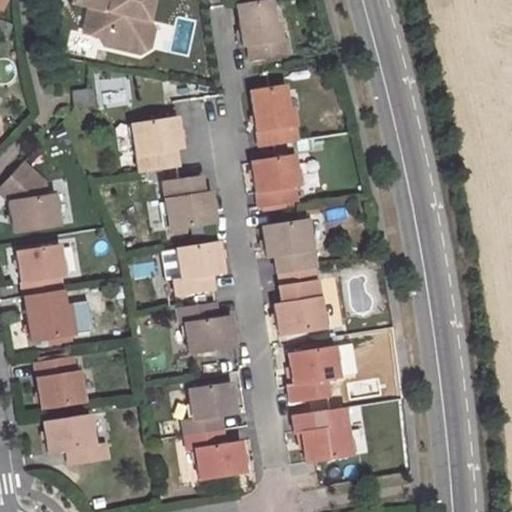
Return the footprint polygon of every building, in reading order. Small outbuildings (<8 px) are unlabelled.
[(72,0),(72,3),(88,6),(83,33),(98,36),(103,45),(140,52),(149,46),(153,27),(147,18),(150,0),(72,0)] [(260,0),(235,4),(240,46),(246,45),(248,61),(286,56),(284,39),(274,41),(267,0),(260,0)] [(248,90),(257,147),(295,140),(293,128),(288,128),(281,85),(248,90)] [(89,89),(70,91),(72,108),(91,106),(89,89)] [(174,118),(128,125),(136,170),(173,164),(170,149),(178,148),(174,118)] [(255,207),(293,201),(291,186),(296,185),(291,155),(249,162),(255,207)] [(11,232),(56,225),(51,195),(44,195),(42,182),(19,162),(0,182),(0,195),(7,201),(11,232)] [(159,182),(166,230),(213,223),(208,192),(200,193),(197,176),(159,182)] [(311,266),(304,219),(258,227),(264,257),(271,256),(273,272),(311,266)] [(216,242),(174,249),(178,280),(169,281),(171,296),(211,290),(209,275),(220,274),(216,242)] [(15,252),(21,295),(58,290),(56,276),(61,276),(56,245),(15,252)] [(275,335),(322,328),(313,280),(276,286),(278,303),(271,304),(275,335)] [(28,340),(70,334),(65,304),(61,305),(58,290),(21,295),(28,340)] [(213,303),(173,309),(176,325),(182,324),(186,353),(232,347),(227,317),(216,318),(213,303)] [(284,354),(289,384),(284,385),(286,401),(325,395),(322,378),(335,377),(330,347),(284,354)] [(39,409),(81,402),(77,372),(72,372),(70,357),(32,362),(39,409)] [(181,435),(220,429),(219,415),(233,413),(228,383),(185,389),(190,419),(179,421),(181,435)] [(327,409),(288,415),(292,433),(298,432),(302,461),(348,455),(344,424),(330,426),(327,409)] [(86,415),(41,422),(47,453),(64,450),(66,464),(104,459),(102,444),(92,445),(86,415)] [(220,429),(181,435),(183,450),(192,449),(196,478),(241,472),(237,442),(222,444),(220,429)]
